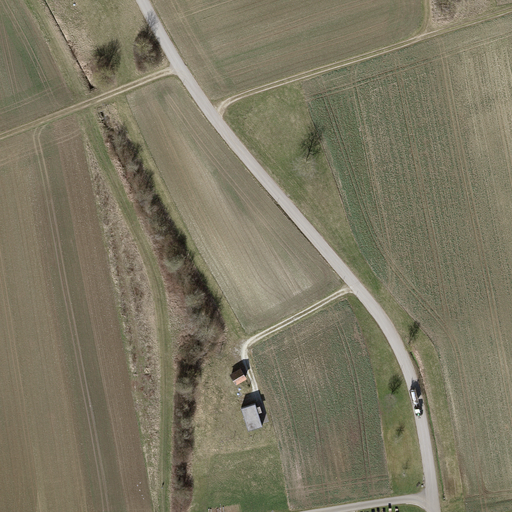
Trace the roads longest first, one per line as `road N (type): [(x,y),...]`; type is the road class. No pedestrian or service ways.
road 1 (unclassified): [(435,511),(425,433),(395,341),(233,144),(141,0)]
road 2 (track): [(210,112),(428,36)]
road 3 (track): [(0,137),(180,68)]
road 4 (track): [(241,353),(240,344),(355,283)]
